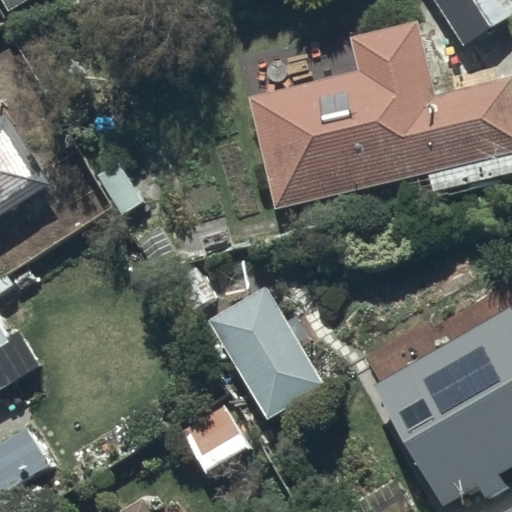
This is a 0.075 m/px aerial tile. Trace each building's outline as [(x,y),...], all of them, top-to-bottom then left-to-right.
[(511,0),(445,0),(471,38),(511,11),(511,0)] [(364,64),(255,92),(283,202),(511,143),(511,74),(444,91),(425,17),(357,35),(364,64)] [(334,380),(274,280),(217,314),(277,414),(334,380)] [(511,306),(386,378),(454,499),(485,482),(492,494),(511,482),(511,472),(509,467),(511,465),(511,306)] [(0,308),(0,347),(17,337),(0,308)] [(0,451),(0,508),(64,466),(38,427),(0,451)] [(164,511),(156,497),(130,511),(164,511)]
